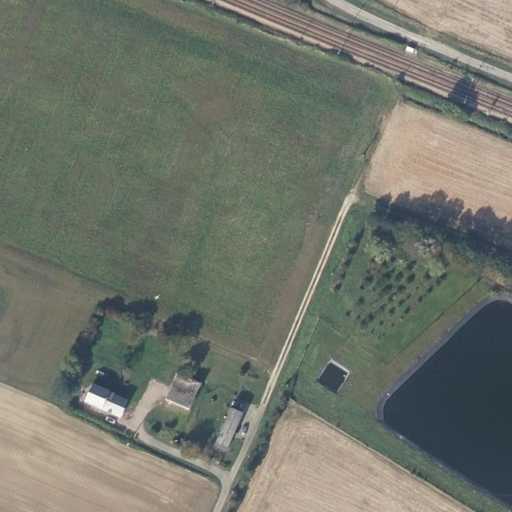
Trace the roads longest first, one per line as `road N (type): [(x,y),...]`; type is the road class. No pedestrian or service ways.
road 1 (track): [(388,94),(231,477)]
road 2 (unclassified): [(331,0),(511,77)]
